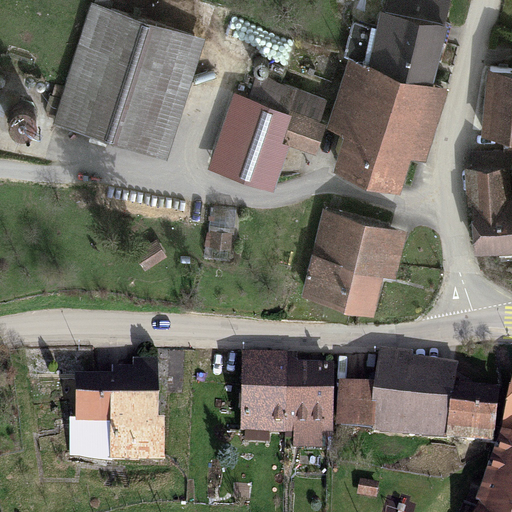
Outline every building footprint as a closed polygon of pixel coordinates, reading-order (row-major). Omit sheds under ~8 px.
[(423,85),(444,3),(432,0),(381,0),(364,67),(423,85)] [(195,41),(90,8),(55,121),(160,154),(195,41)] [(364,67),(347,61),(326,128),(343,133),(333,164),(395,184),(405,151),(419,155),(439,90),(423,85),(364,67)] [(511,72),(484,71),(480,134),(511,136),(511,72)] [(317,100),(253,79),(221,177),(267,191),(283,142),(309,151),(317,125),(310,122),(317,100)] [(9,133),(13,135),(18,135),(22,133),(25,130),(28,126),(28,122),(27,117),(25,114),(22,111),(18,109),(13,109),(9,110),(6,113),(4,116),(2,120),(2,123),(3,127),(6,131),(9,133)] [(511,196),(510,166),(464,169),(471,250),(511,248),(511,196)] [(233,215),(211,211),(204,248),(226,252),(233,215)] [(402,233),(321,213),(301,294),(366,311),(375,272),(391,276),(402,233)] [(160,261),(151,247),(132,259),(141,273),(160,261)] [(483,448),(488,400),(447,395),(449,374),(406,369),(407,361),(377,358),(373,399),(338,395),(334,432),(483,448)] [(293,363),(240,362),(239,435),(294,436),(294,450),(317,450),(317,439),(327,439),(328,375),(293,374),(293,363)] [(150,433),(151,370),(134,370),(134,376),(110,375),(110,387),(74,386),(74,432),(109,432),(109,466),(158,467),(159,433),(150,433)] [(511,373),(495,441),(511,446),(511,373)] [(511,511),(511,446),(495,441),(469,511),(511,511)]
